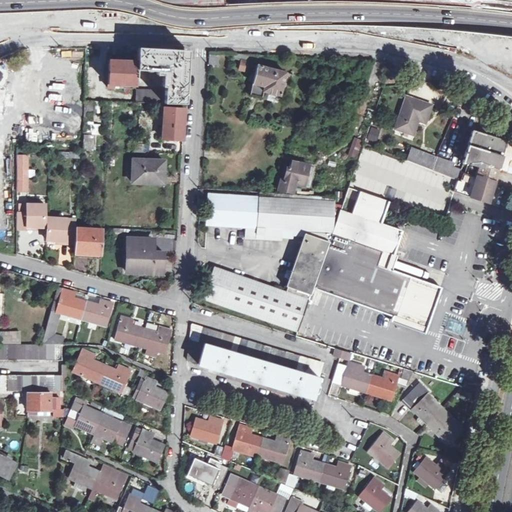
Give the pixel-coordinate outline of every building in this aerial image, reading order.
[(137,48),(136,61),(136,70),(157,70),(157,74),(162,75),(162,78),(165,78),(164,92),(158,92),(158,89),(135,89),(134,102),(185,104),(188,55),(185,51),(137,48)] [(217,66),(219,56),(210,54),(208,64),(217,66)] [(234,54),(233,58),(242,60),(241,65),(247,67),(249,57),(234,54)] [(135,88),(136,70),(136,61),(109,61),(108,87),(112,87),(112,84),(118,85),(119,85),(119,87),(122,87),(122,85),(131,85),(131,88),(132,88),(135,88)] [(257,66),(254,76),(253,81),(249,94),(261,97),(262,91),(280,96),(286,73),(257,66)] [(416,120),(425,123),(431,106),(407,97),(396,129),(413,135),(417,123),(415,123),(416,120)] [(164,107),(162,138),(182,139),(184,109),(164,107)] [(86,130),(92,130),(92,135),(98,135),(98,124),(86,124),(86,130)] [(462,163),(469,165),(481,168),(482,164),(497,169),(502,155),(506,142),(472,131),(462,163)] [(91,136),(83,136),(82,151),(90,151),(91,136)] [(145,137),(133,136),(132,152),(144,153),(144,151),(146,151),(147,145),(144,145),(145,137)] [(347,156),(356,159),(363,141),(354,137),(347,156)] [(407,161),(457,181),(460,172),(460,170),(453,167),(454,164),(437,157),(436,160),(411,151),(407,161)] [(26,155),(16,154),(16,180),(16,188),(26,188),(26,155)] [(132,182),(163,184),(164,161),(132,160),(132,182)] [(286,182),(280,180),(277,190),(291,194),(294,184),(303,186),(308,166),(290,162),(288,169),(286,169),(284,178),(287,178),(286,182)] [(481,168),(469,165),(466,174),(493,183),(495,176),(497,169),(482,164),(481,168)] [(490,193),(493,183),(466,174),(463,173),(460,182),(457,181),(454,192),(487,203),(490,193)] [(401,231),(380,224),(388,201),(360,192),(352,214),(340,210),(332,233),(313,288),(319,290),(392,316),(418,325),(421,317),(423,311),(432,314),(441,288),(387,268),(392,254),(394,255),(398,243),(401,231)] [(263,228),(281,229),(332,233),(334,198),(258,193),(258,198),(207,195),(205,225),(245,227),(245,238),(255,239),(255,234),(262,234),(263,228)] [(27,213),(16,213),(16,229),(27,229),(27,226),(45,226),(45,216),(45,204),(27,204),(27,213)] [(63,243),(74,243),(75,228),(66,227),(66,218),(48,217),(47,226),(46,239),(56,239),(64,240),(63,243)] [(103,230),(75,228),(74,243),(74,253),(101,255),(103,230)] [(255,234),(255,239),(280,240),(281,229),(263,228),(262,234),(255,234)] [(313,288),(332,233),(306,232),(285,292),(213,267),(202,298),(297,332),(313,288)] [(153,240),(128,239),(126,271),(163,273),(163,252),(153,251),(153,240)] [(49,282),(21,274),(19,283),(20,283),(21,282),(46,290),(49,282)] [(57,288),(41,345),(62,345),(64,338),(54,335),(60,313),(61,313),(65,314),(65,312),(73,314),(73,317),(80,319),(81,319),(86,302),(74,299),(75,293),(57,288)] [(74,299),(86,302),(87,297),(75,293),(74,299)] [(99,300),(87,297),(86,302),(98,306),(99,300)] [(98,306),(86,302),(81,319),(90,321),(90,319),(98,321),(97,323),(106,326),(113,304),(99,300),(98,306)] [(424,333),(432,314),(423,311),(421,317),(418,325),(392,316),(390,321),(424,333)] [(65,314),(61,313),(59,319),(78,324),(80,319),(73,317),(73,314),(65,312),(65,314)] [(131,343),(139,345),(144,329),(131,325),(133,319),(121,316),(114,338),(124,341),(124,338),(132,341),(131,343)] [(449,318),(445,329),(461,335),(465,323),(449,318)] [(192,324),(187,359),(198,363),(198,364),(312,398),(323,363),(192,324)] [(158,332),(144,329),(139,345),(148,348),(149,346),(157,348),(156,350),(165,353),(172,330),(159,327),(158,332)] [(28,333),(3,333),(2,343),(26,344),(28,333)] [(61,360),(62,345),(41,345),(7,344),(7,360),(61,360)] [(157,348),(149,346),(148,348),(147,354),(155,356),(156,350),(157,348)] [(73,370),(97,381),(104,364),(93,359),(95,355),(82,349),(73,370)] [(351,354),(341,351),(339,358),(349,361),(351,354)] [(357,390),(365,392),(370,376),(363,374),(359,372),(360,366),(347,362),(340,385),(349,388),(350,385),(358,387),(357,390)] [(116,370),(104,364),(97,381),(105,384),(106,382),(113,386),(112,388),(120,392),(129,370),(118,365),(116,370)] [(398,383),(406,386),(413,372),(403,369),(398,383)] [(382,380),(370,376),(365,392),(374,395),(375,393),(382,395),(382,397),(390,400),(397,377),(384,373),(382,380)] [(7,390),(61,391),(61,376),(61,375),(7,375),(7,390)] [(138,391),(135,390),(132,396),(143,401),(143,403),(151,406),(152,405),(160,409),(167,393),(154,387),(156,382),(145,377),(144,377),(141,376),(138,381),(142,383),(138,391)] [(424,422),(425,423),(441,407),(427,393),(428,391),(419,382),(402,399),(417,415),(424,422)] [(350,385),(349,388),(347,392),(356,394),(357,390),(358,387),(350,385)] [(453,396),(471,402),(473,391),(460,387),(453,396)] [(27,409),(49,409),(58,409),(59,398),(49,398),(49,392),(28,392),(27,409)] [(74,425),(93,434),(102,414),(73,401),(67,417),(75,421),(74,425)] [(91,406),(103,411),(105,407),(93,401),(91,406)] [(455,422),(441,407),(425,423),(440,438),(442,435),(449,442),(461,430),(454,423),(455,422)] [(121,422),(102,414),(93,434),(94,434),(102,437),(112,442),(113,438),(123,442),(127,433),(119,430),(120,427),(119,426),(121,422)] [(421,425),(424,422),(417,415),(414,418),(421,425)] [(207,440),(216,443),(223,421),(211,417),(209,423),(195,418),(190,435),(199,438),(200,436),(207,438),(207,440)] [(248,453),(257,456),(262,438),(248,434),(250,429),(238,425),(232,447),(231,448),(240,451),(241,448),(248,451),(248,453)] [(154,434),(142,429),(139,435),(135,433),(128,448),(133,450),(132,451),(141,454),(142,452),(149,455),(148,458),(157,462),(164,446),(151,440),(154,434)] [(380,462),(381,463),(388,468),(399,455),(389,446),(392,442),(382,433),(368,451),(374,456),(374,457),(376,455),(382,460),(380,462)] [(102,437),(94,434),(91,441),(98,444),(102,437)] [(274,442),(262,438),(257,456),(265,458),(266,456),(273,458),(273,461),(282,463),(289,441),(276,437),(274,442)] [(214,453),(220,455),(222,446),(216,444),(214,453)] [(231,448),(232,447),(225,445),(221,458),(227,460),(231,448)] [(85,485),(92,488),(99,472),(88,467),(90,461),(66,451),(64,458),(74,463),(68,478),(75,481),(76,482),(77,480),(84,483),(83,485),(85,485)] [(309,479),(318,481),(324,464),(310,460),(311,454),(299,451),(293,474),(302,476),(302,474),(310,477),(309,479)] [(0,474),(9,479),(17,462),(0,453),(0,474)] [(207,458),(209,459),(220,464),(222,459),(209,453),(207,458)] [(374,457),(374,456),(373,458),(380,464),(381,463),(380,462),(382,460),(376,455),(374,457)] [(427,482),(428,483),(434,489),(442,479),(449,470),(443,465),(444,461),(440,459),(435,466),(425,458),(414,471),(420,477),(421,478),(422,476),(428,481),(427,482)] [(220,464),(209,459),(207,464),(193,459),(186,475),(194,478),(195,477),(203,480),(202,482),(211,485),(218,489),(225,475),(217,471),(220,464)] [(253,463),(246,460),(244,467),(251,470),(253,463)] [(337,468),(324,464),(318,481),(327,484),(328,482),(336,484),(335,486),(344,489),(351,466),(339,463),(337,468)] [(102,464),(99,472),(92,488),(88,498),(92,500),(95,493),(95,490),(100,492),(101,490),(108,493),(107,495),(116,499),(125,477),(112,471),(110,477),(103,474),(105,470),(106,470),(107,466),(102,464)] [(277,481),(286,483),(288,475),(289,471),(281,469),(277,481)] [(230,498),(249,507),(258,487),(230,474),(221,494),(228,497),(229,494),(231,495),(230,498)] [(294,476),(288,475),(286,483),(292,485),(294,476)] [(421,478),(420,477),(417,480),(424,487),(428,483),(427,482),(428,481),(422,476),(421,478)] [(373,505),(372,507),(378,511),(379,511),(390,499),(379,490),(383,485),(373,477),(358,496),(365,502),(366,502),(368,500),(373,505)] [(82,490),(85,485),(83,485),(84,483),(77,480),(76,482),(75,481),(73,487),(82,490)] [(218,489),(211,485),(206,495),(214,498),(218,489)] [(283,491),(291,494),(293,488),(286,485),(283,491)] [(279,511),(286,499),(258,487),(249,507),(259,511),(261,511),(279,511)] [(149,511),(151,509),(139,504),(141,498),(130,493),(120,511),(149,511)] [(366,502),(365,502),(364,503),(371,509),(372,507),(373,505),(368,500),(366,502)] [(438,511),(430,506),(427,510),(416,501),(407,511),(438,511)]
